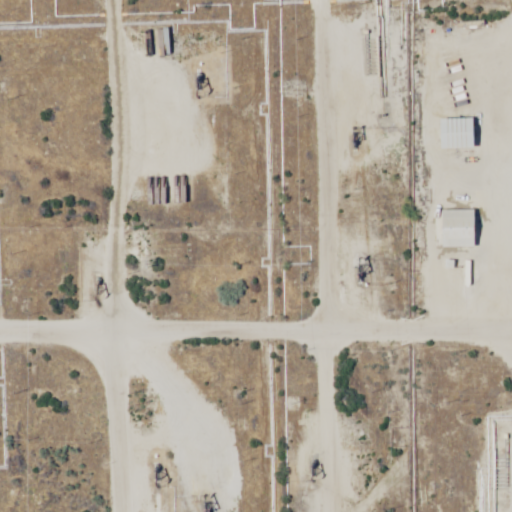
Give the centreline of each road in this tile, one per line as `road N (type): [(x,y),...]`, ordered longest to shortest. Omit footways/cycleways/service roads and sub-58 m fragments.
road 1 (track): [(511,374),(63,390),(0,366)]
road 2 (track): [(78,0),(60,511)]
road 3 (track): [(295,511),(307,0)]
road 4 (track): [(500,511),(505,0)]
